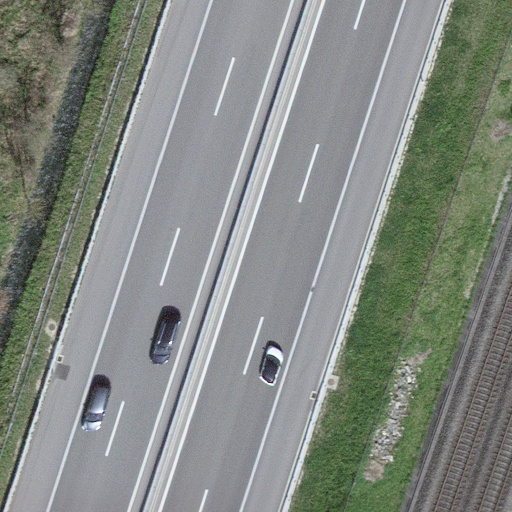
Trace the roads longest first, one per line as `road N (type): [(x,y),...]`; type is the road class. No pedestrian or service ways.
road 1 (motorway): [(199,511),(363,0)]
road 2 (motorway): [(252,0),(88,511)]
